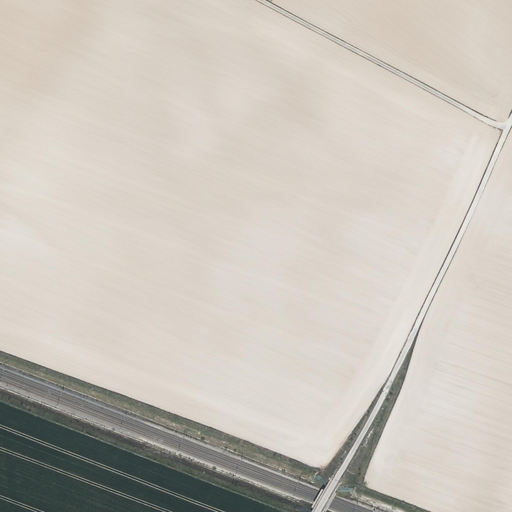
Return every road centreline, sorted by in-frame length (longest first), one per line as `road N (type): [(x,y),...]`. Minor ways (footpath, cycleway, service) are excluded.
road 1 (unclassified): [(511,119),(379,404),(317,511)]
road 2 (track): [(506,130),(262,0)]
